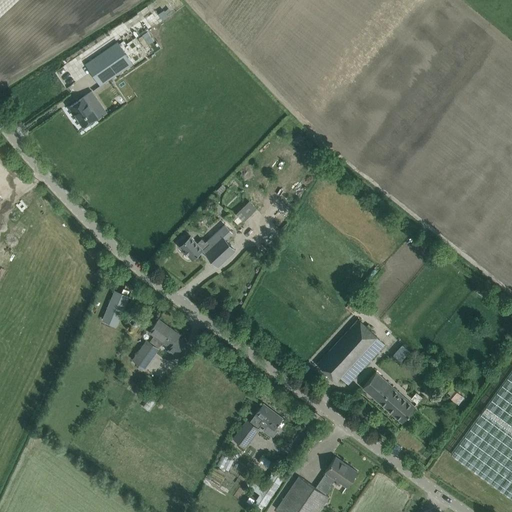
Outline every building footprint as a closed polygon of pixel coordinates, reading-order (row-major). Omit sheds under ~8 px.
[(142,35),(138,38),(145,48),(149,45),(142,35)] [(131,63),(116,41),(84,63),(100,84),(131,63)] [(83,96),(69,106),(83,126),(97,116),(83,96)] [(253,212),(245,204),(235,213),(239,217),(235,221),(238,224),(242,220),(243,221),(253,212)] [(191,235),(179,245),(191,259),(202,249),(217,266),(236,249),(225,237),(231,233),(224,225),(206,241),(203,238),(201,240),(199,238),(196,241),(191,235)] [(166,275),(174,268),(168,261),(160,268),(166,275)] [(126,295),(116,291),(104,320),(109,322),(110,320),(115,322),(126,295)] [(146,340),(132,359),(144,367),(163,341),(169,346),(167,349),(175,355),(182,346),(183,345),(184,343),(177,337),(179,334),(158,319),(149,332),(154,335),(149,342),(146,340)] [(358,319),(317,363),(330,375),(334,371),(347,383),(385,344),(358,319)] [(511,369),(450,453),(511,498),(511,369)] [(377,372),(363,387),(401,422),(415,406),(377,372)] [(457,391),(450,399),(458,405),(464,398),(457,391)] [(249,422),(247,420),(233,438),(244,446),(261,424),(264,427),(264,428),(264,430),(271,435),(273,435),(277,429),(277,427),(275,426),(277,424),(278,424),(279,423),(279,422),(282,417),(263,403),(249,422)] [(226,462),(235,465),(238,456),(229,453),(226,462)] [(276,509),(281,511),(317,511),(328,496),(325,494),(331,485),(328,483),(332,477),(347,486),(357,471),(346,464),(346,465),(342,462),(343,461),(335,456),(325,472),(315,487),(299,476),(276,509)] [(288,473),(276,465),(253,498),(265,506),(288,473)] [(253,475),(247,484),(257,491),(263,482),(253,475)]
